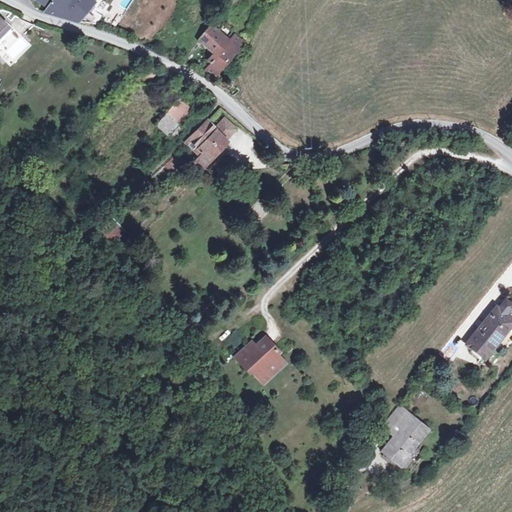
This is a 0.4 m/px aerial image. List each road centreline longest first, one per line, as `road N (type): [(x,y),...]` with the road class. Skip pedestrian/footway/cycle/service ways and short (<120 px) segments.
road 1 (residential): [(0,1),(160,60),(299,157),(326,156),(425,123),(470,129),(511,156)]
road 2 (residential): [(262,303),(418,157),(455,154),(511,168)]
road 3 (track): [(224,100),(71,235)]
